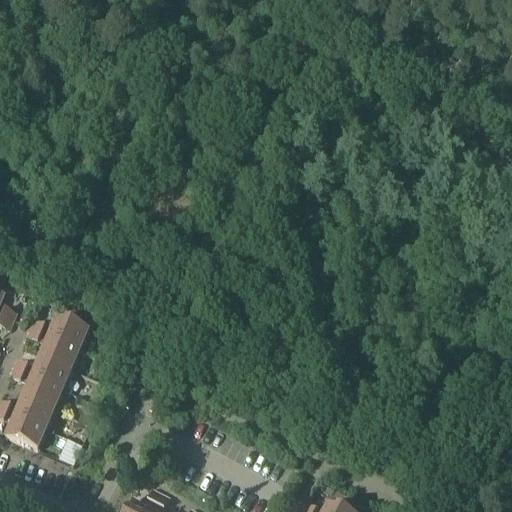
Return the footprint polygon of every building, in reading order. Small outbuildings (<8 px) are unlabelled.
[(0,297),(0,320),(14,326),(18,318),(1,310),(6,299),(0,297)] [(0,320),(0,329),(11,334),(14,326),(0,320)] [(52,332),(47,330),(36,325),(32,334),(81,355),(89,335),(57,321),(52,332)] [(81,355),(32,334),(29,343),(45,349),(40,361),(73,375),(81,355)] [(35,372),(31,370),(19,365),(16,374),(64,394),(73,375),(40,361),(35,372)] [(64,394),(16,374),(12,382),(28,389),(23,400),(56,414),(64,394)] [(18,412),(13,410),(3,405),(0,410),(0,413),(47,434),(56,414),(23,400),(18,412)] [(47,434),(0,413),(0,424),(11,429),(6,440),(39,454),(47,434)] [(153,495),(145,511),(135,505),(130,511),(155,511),(162,500),(153,495)] [(162,500),(155,511),(165,511),(170,504),(162,500)]
